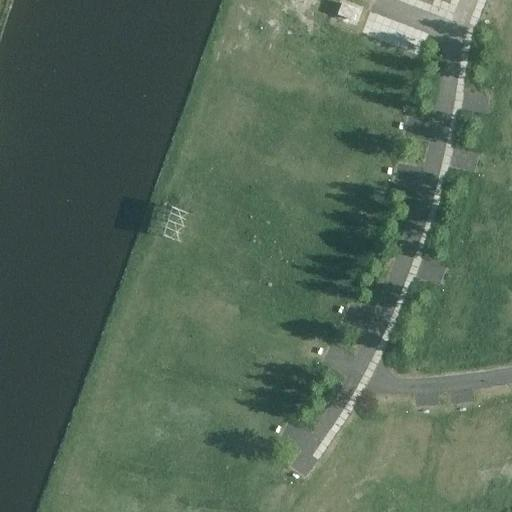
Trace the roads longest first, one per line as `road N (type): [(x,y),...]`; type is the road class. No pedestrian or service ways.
road 1 (residential): [(361,376),(384,341),(420,236),(482,0)]
road 2 (residential): [(361,376),(395,398),(511,376)]
road 3 (residential): [(293,478),(361,376)]
